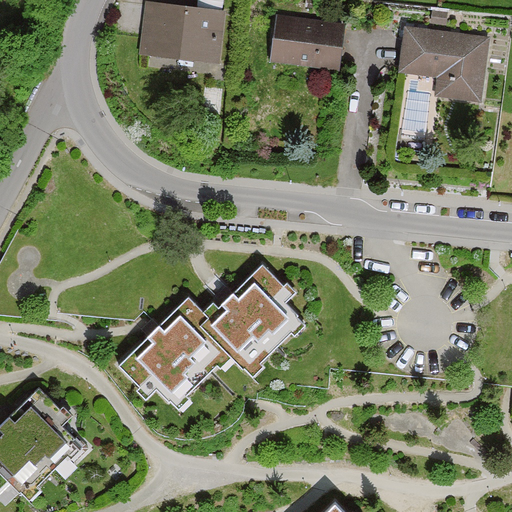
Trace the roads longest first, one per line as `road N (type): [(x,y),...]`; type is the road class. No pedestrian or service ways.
road 1 (residential): [(83,95),(98,144),(180,194),(511,228)]
road 2 (residential): [(83,95),(35,136),(0,209)]
